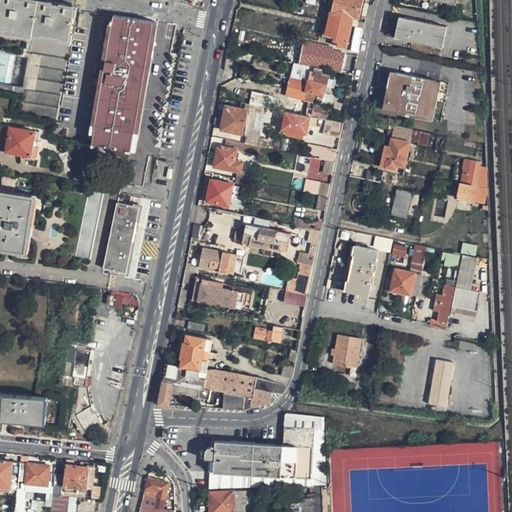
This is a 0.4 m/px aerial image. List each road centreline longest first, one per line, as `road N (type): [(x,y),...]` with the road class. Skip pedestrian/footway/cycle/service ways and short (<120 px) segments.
road 1 (primary): [(138,412),(223,0)]
road 2 (residential): [(313,308),(378,0)]
road 3 (residential): [(138,412),(256,423),(281,411),(313,308)]
road 4 (residential): [(452,334),(313,308)]
road 5 (residential): [(0,446),(127,458)]
